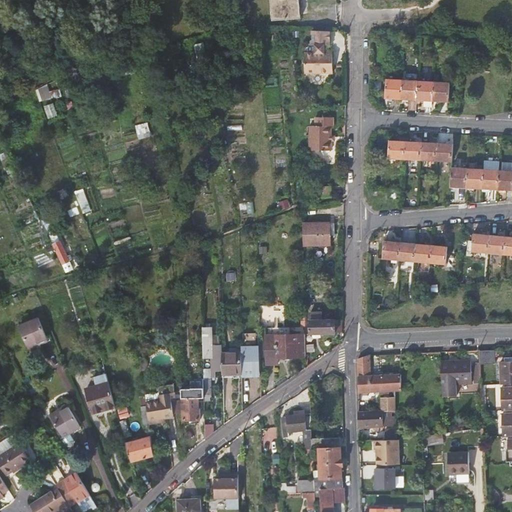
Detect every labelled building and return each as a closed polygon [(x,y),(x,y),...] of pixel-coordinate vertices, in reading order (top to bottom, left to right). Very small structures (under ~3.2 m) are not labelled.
[(271,0),(272,10),(287,17),(302,17),(299,0),(271,0)] [(425,101),(431,101),(432,83),(434,36),(420,35),(417,82),(417,100),(416,104),(425,104),(425,101)] [(188,38),(190,56),(207,54),(205,37),(188,38)] [(334,74),(333,52),(325,52),(325,54),(305,54),(306,74),(334,74)] [(54,97),(63,93),(58,79),(49,83),(54,97)] [(394,99),(402,100),(402,82),(387,81),(386,102),(394,102),(394,99)] [(417,82),(402,82),(402,100),(417,100),(417,82)] [(448,84),(432,83),(431,101),(431,104),(439,104),(439,101),(448,102),(448,84)] [(37,87),(41,101),(52,97),(49,84),(37,87)] [(332,151),(332,126),(334,126),(334,117),(317,117),(317,126),(310,126),(310,150),(332,151)] [(388,159),(403,160),(404,142),(389,141),(388,159)] [(419,142),(404,142),(403,160),(418,160),(419,142)] [(435,143),(419,142),(418,160),(434,161),(435,143)] [(451,144),(435,143),(434,161),(451,162),(451,144)] [(465,186),(480,187),(481,169),(474,169),(474,162),(466,162),(466,169),(465,186)] [(480,187),(498,188),(498,170),(499,162),(483,162),(482,169),(481,169),(480,187)] [(501,170),(498,170),(498,188),(497,191),(505,191),(505,188),(511,188),(511,163),(501,163),(501,170)] [(466,169),(450,168),(450,186),(465,186),(466,169)] [(332,188),(318,188),(317,198),(332,198),(332,188)] [(335,224),(303,225),(304,246),(331,245),(330,234),(335,234),(335,224)] [(472,252),(486,253),(487,236),(473,235),(472,252)] [(504,237),(487,236),(486,253),(503,253),(504,237)] [(511,237),(504,237),(503,253),(511,253),(511,237)] [(69,260),(67,256),(60,241),(54,245),(63,265),(69,262),(69,260)] [(384,258),(399,259),(400,242),(384,242),(384,258)] [(399,259),(414,260),(415,243),(400,242),(399,259)] [(414,260),(430,260),(431,244),(415,243),(414,260)] [(446,245),(431,244),(430,260),(446,261),(446,245)] [(311,333),(342,333),(342,318),(338,318),(338,321),(322,320),(322,313),(311,313),(311,333)] [(269,323),(268,317),(262,317),(262,314),(259,314),(259,323),(269,323)] [(41,321),(22,328),(30,349),(49,342),(41,321)] [(212,328),(202,328),(203,357),(213,357),(212,328)] [(267,335),(268,364),(278,363),(278,357),(307,357),(306,334),(290,335),(267,335)] [(242,369),(260,369),(260,346),(242,347),(242,369)] [(233,353),(222,353),(222,375),(242,374),(242,369),(242,347),(233,347),(233,353)] [(487,351),(479,352),(479,366),(495,365),(495,363),(495,351),(487,351)] [(511,358),(510,358),(510,354),(508,354),(508,359),(504,359),(504,362),(500,362),(501,385),(505,385),(505,389),(501,389),(503,412),(506,412),(507,415),(503,415),(504,437),(508,437),(508,441),(510,442),(510,454),(506,454),(507,464),(511,464),(511,467),(511,358)] [(359,392),(395,390),(401,390),(401,374),(371,376),(371,356),(358,361),(358,377),(359,378),(359,382),(359,392)] [(470,360),(440,361),(441,385),(442,397),(456,397),(455,384),(471,383),(470,360)] [(211,374),(203,374),(204,379),(204,388),(204,397),(206,397),(212,397),(211,374)] [(93,409),(114,403),(107,378),(85,385),(93,409)] [(149,421),(164,419),(163,418),(172,417),(172,413),(171,402),(176,401),(174,385),(158,387),(159,393),(146,395),(147,401),(147,406),(149,421)] [(190,388),(182,389),(183,419),(200,419),(200,409),(198,409),(198,398),(204,398),(204,397),(204,388),(190,388)] [(382,398),(382,411),(382,412),(392,412),(396,412),(396,398),(382,398)] [(176,401),(171,402),(172,413),(180,412),(178,401),(176,401)] [(368,402),(359,402),(359,412),(368,412),(368,402)] [(145,431),(151,431),(150,423),(149,421),(147,406),(142,407),(145,431)] [(359,428),(397,426),(396,417),(392,417),(392,412),(382,412),(382,411),(368,412),(359,412),(359,428)] [(302,415),(295,416),(283,417),(285,438),(304,436),(304,446),(312,446),(312,439),(311,414),(302,415)] [(64,423),(57,427),(70,449),(86,439),(75,420),(65,425),(64,423)] [(213,424),(205,425),(205,439),(213,433),(213,424)] [(13,432),(0,440),(0,463),(10,480),(33,465),(13,432)] [(388,432),(388,441),(396,440),(397,440),(397,432),(388,432)] [(152,436),(126,443),(132,462),(154,456),(152,436)] [(340,438),(312,439),(312,446),(312,449),(319,449),(321,479),(342,478),(341,467),(343,467),(343,460),(341,460),(340,438)] [(469,453),(449,453),(449,475),(469,474),(469,453)] [(405,488),(405,475),(397,475),(397,467),(376,467),(376,487),(405,488)] [(64,479),(84,511),(92,507),(93,509),(97,506),(76,472),(64,479)] [(0,498),(4,496),(3,495),(10,491),(0,475),(0,498)] [(239,499),(238,476),(229,476),(229,480),(225,480),(214,480),(215,500),(226,499),(227,510),(239,510),(239,499)] [(342,489),(342,478),(321,479),(314,479),(314,490),(320,490),(333,489),(342,489)] [(334,511),(333,489),(320,490),(320,511),(334,511)] [(53,493),(31,506),(35,511),(54,511),(62,508),(64,511),(65,511),(71,509),(59,490),(54,493),(53,493)] [(315,511),(314,494),(304,494),(304,498),(308,498),(308,511),(310,511),(309,511),(315,511)] [(199,511),(199,500),(178,501),(178,511),(199,511)]
